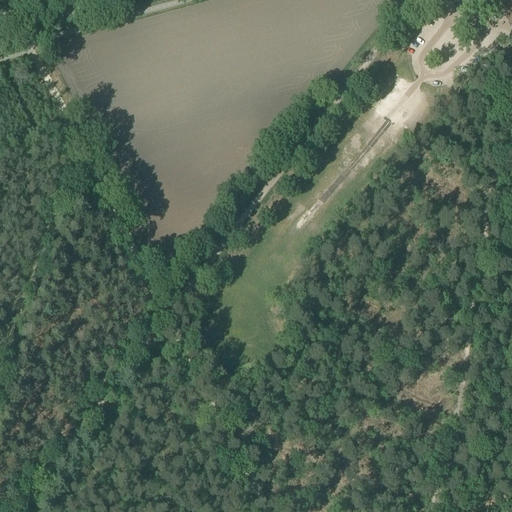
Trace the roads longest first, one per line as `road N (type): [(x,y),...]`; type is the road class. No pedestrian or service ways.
road 1 (track): [(417,0),(167,317)]
road 2 (track): [(167,317),(10,511)]
